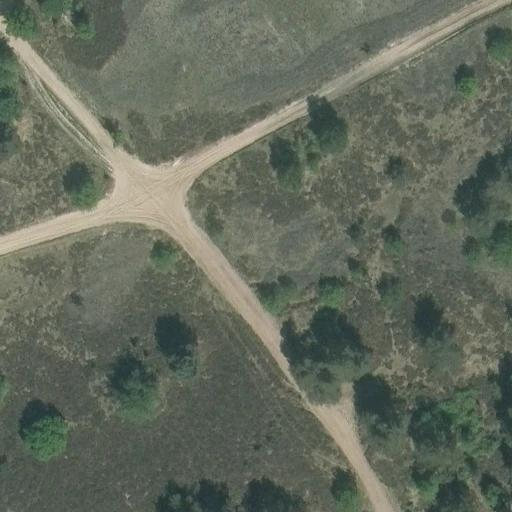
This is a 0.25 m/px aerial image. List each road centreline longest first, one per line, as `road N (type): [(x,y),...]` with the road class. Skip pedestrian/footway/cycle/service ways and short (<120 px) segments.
road 1 (track): [(0,29),(149,194),(358,449),(383,511)]
road 2 (track): [(0,250),(149,194),(511,2)]
